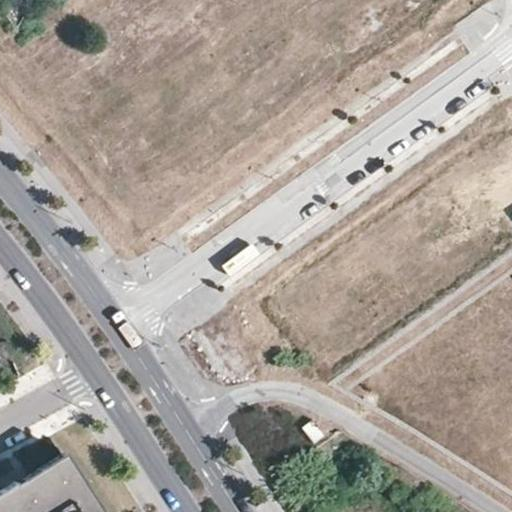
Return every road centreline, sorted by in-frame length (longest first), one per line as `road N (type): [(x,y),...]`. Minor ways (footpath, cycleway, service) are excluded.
road 1 (residential): [(511,47),(120,327)]
road 2 (residential): [(196,436),(238,398),(287,392),(492,511)]
road 3 (primary): [(120,327),(0,176)]
road 4 (primary): [(99,372),(188,511)]
road 5 (primary): [(0,241),(99,372)]
road 6 (primary): [(196,436),(120,327)]
